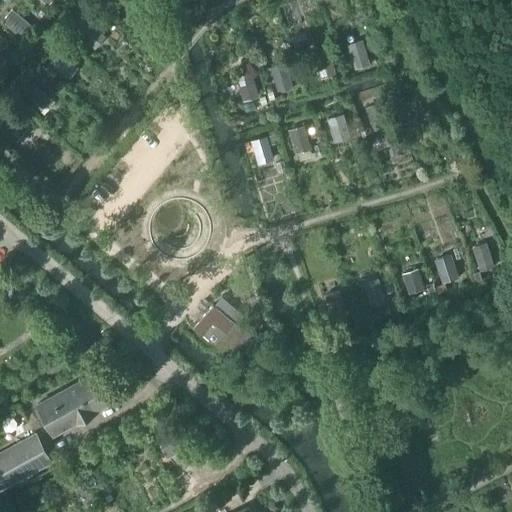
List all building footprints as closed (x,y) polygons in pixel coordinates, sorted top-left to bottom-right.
[(3,20),(21,35),(29,24),(12,9),(3,20)] [(77,32),(95,46),(104,36),(86,21),(77,32)] [(348,44),(355,66),(368,62),(362,40),(348,44)] [(3,46),(10,52),(14,48),(6,42),(3,46)] [(314,54),(320,76),(333,72),(327,50),(314,54)] [(51,63),(69,77),(78,65),(61,51),(51,63)] [(376,61),(379,70),(386,67),(383,59),(376,61)] [(271,67),(277,89),(290,85),(284,63),(271,67)] [(237,77),(243,99),(256,95),(250,73),(237,77)] [(409,92),(417,87),(414,81),(406,85),(409,92)] [(33,84),(23,94),(41,109),(50,99),(33,84)] [(402,99),(412,117),(424,111),(415,92),(402,99)] [(262,105),(267,104),(265,96),(259,97),(262,105)] [(366,107),(374,129),(387,124),(379,103),(366,107)] [(0,121),(0,125),(16,138),(24,128),(7,113),(0,121)] [(329,118),(335,140),(348,136),(342,114),(329,118)] [(290,129),(296,151),(309,148),(303,125),(290,129)] [(307,127),(310,138),(318,136),(315,125),(307,127)] [(274,133),(267,135),(270,144),(277,142),(274,133)] [(271,159),(265,136),(252,140),(258,162),(271,159)] [(473,247),(480,269),(493,265),(486,243),(473,247)] [(436,259),(444,280),(457,276),(449,254),(436,259)] [(404,272),(410,291),(423,287),(417,268),(404,272)] [(479,271),(470,274),(473,281),(481,278),(479,271)] [(365,282),(372,304),(384,300),(377,278),(365,282)] [(426,285),(428,293),(435,291),(432,283),(426,285)] [(444,283),(436,285),(438,292),(447,289),(444,283)] [(325,295),(332,317),(345,312),(338,290),(325,295)] [(193,327),(231,358),(239,349),(240,350),(256,331),(247,324),(241,330),(232,323),(234,322),(212,304),(193,327)] [(357,310),(347,313),(350,323),(360,319),(357,310)] [(270,356),(263,361),(269,370),(277,364),(270,356)] [(37,404),(53,432),(108,402),(92,373),(37,404)] [(184,448),(178,435),(168,440),(175,453),(184,448)] [(0,455),(0,485),(47,460),(34,437),(0,455)]
